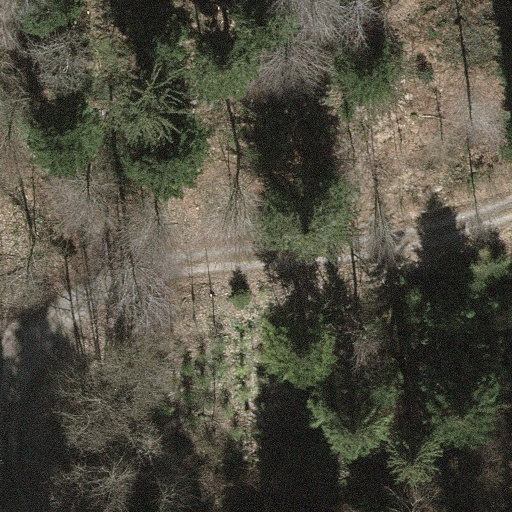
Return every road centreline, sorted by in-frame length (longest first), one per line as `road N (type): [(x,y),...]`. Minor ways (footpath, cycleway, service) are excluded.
road 1 (track): [(511,210),(396,245),(154,268),(115,280)]
road 2 (track): [(115,280),(64,314),(17,388),(6,453),(15,511)]
